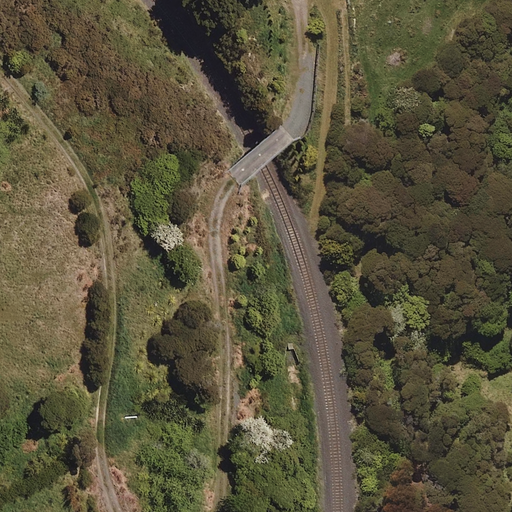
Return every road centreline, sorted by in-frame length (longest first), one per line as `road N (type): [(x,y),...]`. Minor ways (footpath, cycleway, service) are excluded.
road 1 (track): [(217,511),(227,383),(217,212),(233,180),(293,128),(311,46),(299,0)]
road 2 (track): [(0,66),(87,182),(100,219),(112,314),(99,429),(115,511)]
